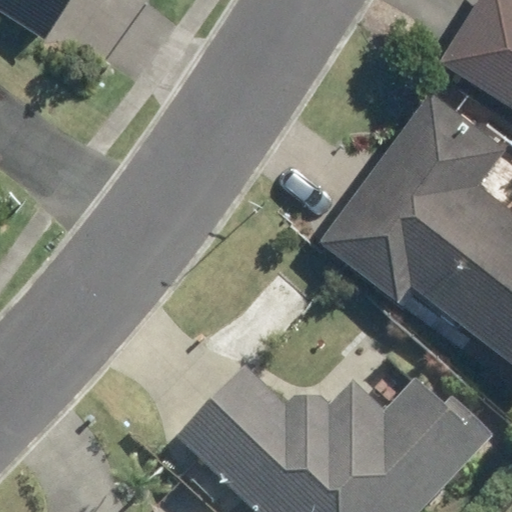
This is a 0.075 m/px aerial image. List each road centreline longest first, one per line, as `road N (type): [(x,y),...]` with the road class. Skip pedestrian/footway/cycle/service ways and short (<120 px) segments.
road 1 (residential): [(298,0),(139,224)]
road 2 (residential): [(139,224),(0,385)]
road 3 (residential): [(139,224),(0,133)]
